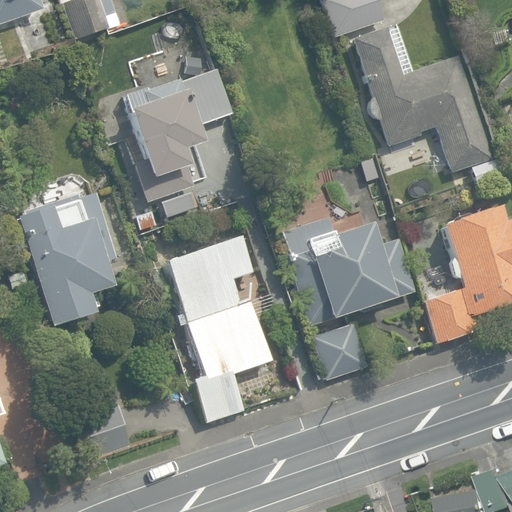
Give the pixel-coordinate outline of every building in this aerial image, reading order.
[(0,0),(0,24),(38,12),(33,0),(0,0)] [(74,0),(58,6),(70,42),(117,27),(112,13),(101,17),(95,0),(74,0)] [(431,129),(446,175),(487,162),(455,59),(406,74),(404,68),(394,71),(381,30),(347,41),(368,100),(366,102),(364,104),(363,107),(363,110),(363,114),(365,116),(367,119),(370,120),(373,122),(376,122),(384,149),(416,139),(414,134),(431,129)] [(125,167),(138,206),(189,189),(177,152),(196,146),(188,120),(229,107),(217,69),(143,93),(142,88),(116,96),(138,163),(125,167)] [(7,220),(41,328),(85,314),(80,297),(105,290),(97,265),(110,261),(90,195),(7,220)] [(417,305),(430,346),(483,329),(478,315),(511,304),(511,245),(504,221),(497,223),(492,208),(431,228),(452,294),(417,305)] [(130,217),(136,233),(155,226),(149,210),(130,217)] [(277,235),(307,327),(411,293),(394,240),(369,249),(362,227),(330,237),(324,220),(277,235)] [(186,382),(200,423),(239,410),(228,378),(266,365),(244,299),(234,303),(227,282),(246,276),(233,236),(158,262),(198,378),(186,382)] [(151,254),(141,257),(147,273),(156,270),(151,254)] [(307,339),(321,381),(364,366),(350,324),(307,339)] [(88,460),(127,448),(116,409),(77,421),(88,460)] [(511,468),(498,474),(511,492),(511,468)] [(477,476),(489,511),(492,511),(509,506),(497,469),(477,476)] [(485,511),(482,493),(481,489),(480,489),(436,495),(438,511),(485,511)]
